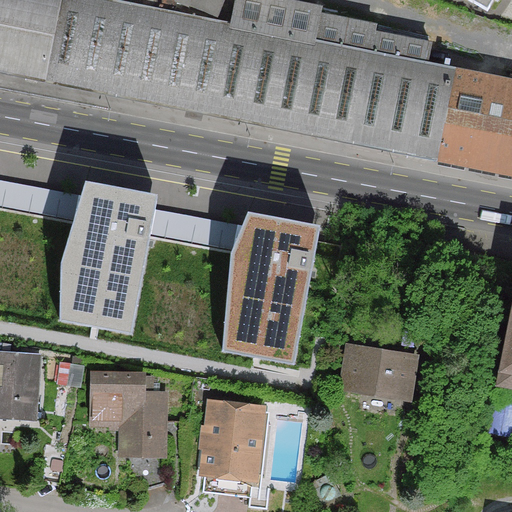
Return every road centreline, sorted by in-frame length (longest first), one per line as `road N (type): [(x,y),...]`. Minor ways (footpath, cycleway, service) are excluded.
road 1 (secondary): [(0,111),(511,212)]
road 2 (track): [(338,0),(511,56)]
